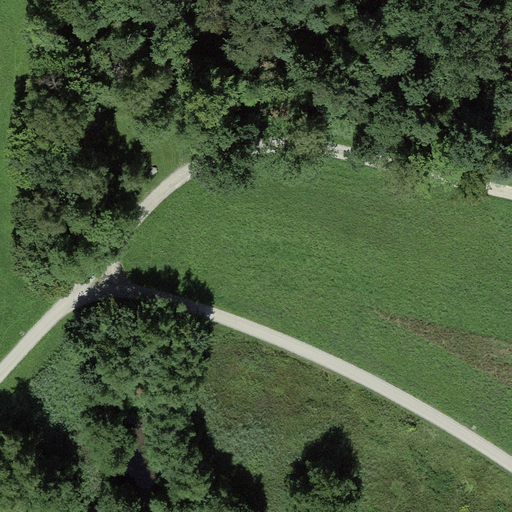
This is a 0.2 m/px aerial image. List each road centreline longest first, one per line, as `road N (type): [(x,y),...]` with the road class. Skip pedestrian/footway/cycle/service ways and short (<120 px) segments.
road 1 (track): [(90,278),(162,193),(195,165),(239,151),(334,150),(511,191)]
road 2 (track): [(90,278),(224,316),(332,361),(427,409),(511,466)]
road 3 (track): [(90,278),(0,376)]
